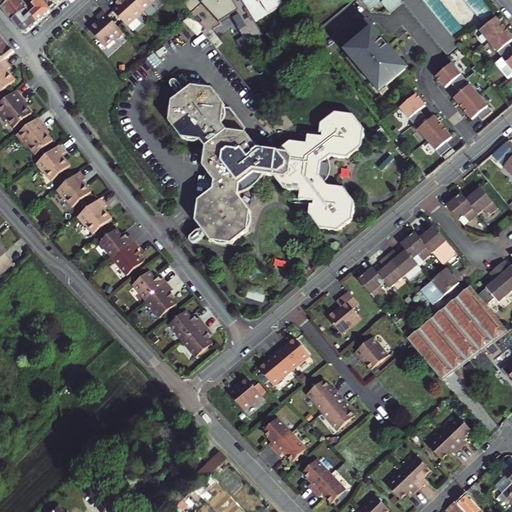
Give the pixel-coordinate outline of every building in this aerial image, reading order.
[(11,21),(12,20),(21,14),(25,10),(27,8),(28,8),(22,0),(9,0),(1,8),(11,21)] [(38,22),(51,10),(43,0),(37,0),(33,4),(36,7),(32,9),(30,6),(28,8),(27,8),(38,22)] [(43,0),(51,10),(58,3),(53,2),(50,0),(43,0)] [(130,25),(144,12),(133,0),(119,0),(117,2),(119,5),(115,8),(130,25)] [(133,0),(144,12),(157,0),(133,0)] [(205,0),(203,2),(201,0),(187,0),(182,5),(191,16),(202,27),(216,16),(221,21),(238,10),(232,0),(205,0)] [(255,0),(258,3),(261,1),(269,14),(283,5),(280,0),(255,0)] [(376,0),(359,0),(370,13),(380,4),(376,0)] [(385,0),(380,4),(389,15),(401,5),(406,0),(385,0)] [(459,46),(454,42),(417,0),(406,0),(401,5),(447,57),(459,46)] [(434,0),(417,0),(454,42),(464,33),(434,0)] [(481,0),(463,0),(484,24),(487,21),(494,15),(481,0)] [(27,32),(38,22),(27,8),(25,10),(27,14),(24,16),(21,14),(12,20),(23,32),(27,32)] [(124,34),(103,11),(97,17),(99,20),(89,29),(106,47),(115,39),(116,41),(124,34)] [(201,34),(205,39),(223,24),(221,21),(216,16),(202,27),(191,16),(179,27),(192,42),(201,34)] [(484,24),(471,35),(483,49),(504,30),(495,20),(490,24),(487,21),(484,24)] [(511,42),(511,39),(504,30),(483,49),(496,64),(511,50),(508,46),(511,42)] [(383,44),(373,32),(349,53),(371,80),(369,82),(380,95),(387,89),(384,86),(404,69),(392,54),(391,55),(392,56),(390,58),(389,57),(385,52),(389,49),(384,43),(383,44)] [(0,50),(9,43),(2,35),(0,37),(0,50)] [(15,51),(9,43),(0,50),(0,62),(5,59),(15,51)] [(511,50),(496,64),(509,80),(511,77),(511,50)] [(11,67),(5,59),(0,62),(0,91),(16,79),(8,69),(11,67)] [(450,86),(454,91),(471,77),(457,61),(435,80),(445,91),(450,86)] [(453,100),(462,111),(484,93),(471,77),(454,91),(459,96),(453,100)] [(182,89),(176,81),(173,80),(171,82),(170,84),(176,92),(179,94),(181,92),(182,89)] [(226,109),(211,89),(192,86),(171,102),(169,122),(181,139),(201,141),(206,150),(203,166),(212,178),(207,180),(206,190),(210,193),(198,201),(195,222),(211,241),(232,244),(248,231),(250,211),(238,196),(239,193),(242,193),(247,191),(252,188),(257,185),(259,181),(263,176),(274,176),(284,189),(301,191),(299,200),(310,202),(309,215),(320,229),(339,232),(353,220),(356,201),(345,187),(328,185),(326,183),(330,179),(332,174),(333,169),(332,164),(330,159),(332,157),(348,159),(363,147),(366,130),(355,117),(336,113),(321,124),(320,138),(308,137),(307,145),(290,143),(278,153),(258,150),(245,132),(245,128),(231,109),(226,109)] [(24,101),(15,90),(0,103),(0,115),(4,121),(6,119),(13,128),(31,113),(22,103),(24,101)] [(462,111),(471,122),(476,117),(481,123),(498,109),(484,93),(462,111)] [(393,114),(407,130),(423,117),(418,111),(424,106),(414,95),(393,114)] [(38,117),(16,135),(26,147),(28,146),(35,154),(53,140),(44,129),(46,128),(38,117)] [(407,130),(420,146),(442,127),(433,117),(427,122),(423,117),(407,130)] [(420,146),(434,162),(450,148),(445,143),(451,138),(442,127),(420,146)] [(511,145),(508,142),(490,157),(511,176),(511,145)] [(65,153),(59,145),(35,164),(42,173),(44,172),(51,181),(70,166),(62,155),(65,153)] [(85,179),(80,172),(56,190),(63,199),(64,198),(71,207),(91,192),(82,181),(85,179)] [(480,189),(466,200),(474,209),(478,206),(483,211),(492,204),(480,189)] [(461,194),(447,206),(455,216),(459,212),(464,218),(474,209),(466,200),(461,194)] [(106,206),(101,198),(77,217),(84,226),(86,225),(93,234),(112,219),(104,208),(106,206)] [(459,212),(455,216),(459,221),(464,218),(459,212)] [(420,238),(433,253),(441,263),(455,251),(452,248),(434,227),(420,238)] [(116,228),(99,242),(113,259),(135,241),(129,234),(127,235),(123,231),(120,234),(116,228)] [(197,232),(189,237),(190,241),(192,243),(195,243),(202,236),(202,233),(199,232),(197,232)] [(415,232),(401,244),(406,250),(414,260),(419,255),(424,261),(433,253),(420,238),(415,232)] [(141,248),(135,241),(113,259),(127,275),(143,262),(139,256),(142,254),(138,249),(141,248)] [(0,265),(8,259),(3,254),(5,252),(0,245),(0,265)] [(399,255),(395,250),(387,256),(404,277),(408,282),(423,270),(414,260),(406,250),(399,255)] [(379,262),(384,269),(378,274),(386,284),(390,289),(404,277),(387,256),(379,262)] [(0,274),(12,264),(8,259),(0,265),(0,274)] [(504,262),(503,260),(495,266),(511,286),(511,264),(508,267),(504,262)] [(495,298),(498,303),(511,291),(511,286),(495,266),(488,272),(494,280),(485,287),(487,289),(479,295),(487,304),(495,298)] [(378,274),(373,269),(359,280),(377,302),(386,294),(381,288),(386,284),(378,274)] [(433,282),(422,291),(434,306),(460,285),(448,270),(433,282)] [(149,271),(133,284),(147,302),(169,284),(163,276),(161,278),(157,273),(154,276),(149,271)] [(174,290),(169,284),(147,302),(160,318),(177,304),(173,299),(176,296),(172,292),(174,290)] [(476,295),(471,289),(464,295),(408,339),(414,346),(445,382),(456,373),(483,353),(508,334),(485,306),(477,297),(476,295)] [(350,293),(339,302),(344,308),(330,320),(344,336),(363,319),(355,310),(360,306),(350,293)] [(477,297),(485,306),(487,304),(479,295),(477,297)] [(184,311),(168,325),(182,342),(204,324),(198,317),(196,318),(192,314),(189,317),(184,311)] [(209,331),(204,324),(182,342),(195,358),(212,345),(208,339),(211,337),(207,332),(209,331)] [(373,339),(355,355),(361,362),(362,361),(366,365),(372,372),(389,358),(373,339)] [(285,350),(283,348),(276,354),(292,372),(310,357),(296,340),(291,345),(285,350)] [(276,354),(269,359),(271,362),(265,367),(260,371),(274,388),(292,372),(276,354)] [(511,360),(506,366),(507,368),(503,371),(509,379),(510,377),(511,379),(511,360)] [(237,389),(235,387),(229,393),(244,412),(262,397),(248,381),(243,385),(237,389)] [(323,414),(342,398),(336,391),(335,393),(330,387),(325,381),(308,395),(323,414)] [(347,405),(342,398),(323,414),(338,432),(355,418),(351,413),(346,406),(347,405)] [(462,440),(472,431),(458,417),(443,432),(460,450),(466,444),(462,440)] [(269,445),(275,451),(293,434),(278,419),(264,433),(273,442),(269,445)] [(455,456),(460,450),(443,432),(428,447),(441,461),(451,452),(455,456)] [(275,451),(280,457),(284,453),(293,463),(307,450),(293,434),(275,451)] [(197,473),(204,479),(222,461),(226,458),(220,451),(197,473)] [(420,480),(430,471),(417,457),(402,472),(419,490),(424,484),(420,480)] [(332,476),(317,460),(304,474),(312,483),(309,487),(314,493),(332,476)] [(500,490),(511,478),(511,464),(502,473),(506,477),(496,486),(500,490)] [(413,496),(419,490),(402,472),(386,486),(400,501),(409,492),(413,496)] [(314,493),(320,499),(324,495),(333,505),(347,491),(332,476),(314,493)] [(507,498),(511,493),(511,478),(500,490),(507,498)] [(485,494),(474,483),(469,488),(480,499),(485,494)] [(469,488),(464,492),(468,497),(475,503),(480,499),(469,488)] [(387,511),(388,511),(375,497),(360,511),(387,511)] [(482,511),(475,503),(468,497),(459,506),(464,511),(482,511)] [(464,511),(459,506),(455,501),(447,509),(450,511),(464,511)]
